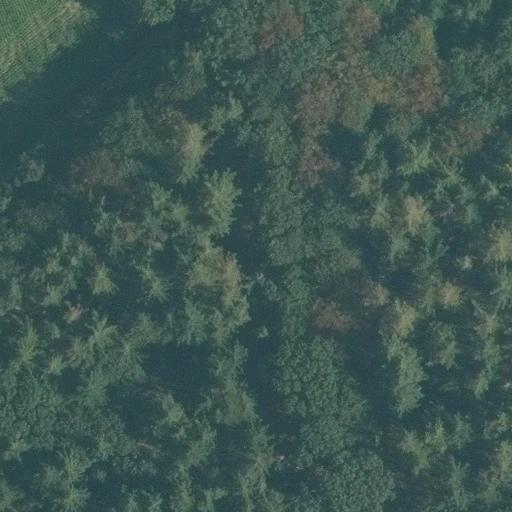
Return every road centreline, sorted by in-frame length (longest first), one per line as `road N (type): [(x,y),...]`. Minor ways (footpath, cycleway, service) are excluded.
road 1 (track): [(317,511),(248,58),(239,45)]
road 2 (track): [(239,45),(511,129)]
road 3 (track): [(0,173),(186,16)]
